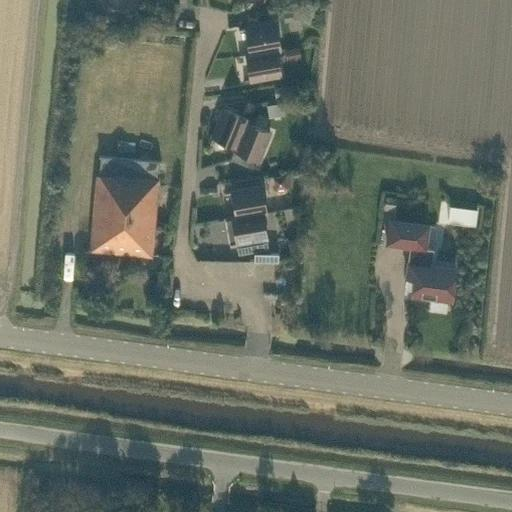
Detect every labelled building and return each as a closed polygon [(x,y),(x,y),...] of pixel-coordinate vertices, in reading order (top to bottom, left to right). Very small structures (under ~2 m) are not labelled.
[(295,8),(280,10),(281,21),(297,18),(295,8)] [(245,28),(249,53),(276,49),(280,49),(275,23),(245,28)] [(298,45),(282,48),(284,60),(300,57),(298,45)] [(280,74),(276,49),(249,53),(245,53),(250,80),(280,74)] [(291,83),(274,85),(275,97),(293,94),(291,83)] [(265,104),(268,116),(284,113),(282,101),(265,104)] [(224,108),(212,137),(236,146),(247,122),(248,118),(224,108)] [(247,122),(236,146),(234,150),(258,160),(270,132),(247,122)] [(157,179),(158,160),(102,155),(100,174),(97,174),(90,249),(151,254),(160,179),(157,179)] [(275,188),(286,186),(284,175),(273,177),(275,188)] [(261,186),(231,191),(235,216),(262,212),(266,212),(261,186)] [(227,217),(225,218),(229,243),(236,242),(266,237),(262,212),(235,216),(227,217)] [(426,247),(429,225),(389,219),(386,243),(410,246),(405,278),(414,279),(412,295),(451,300),(455,268),(431,264),(433,248),(426,247)]
